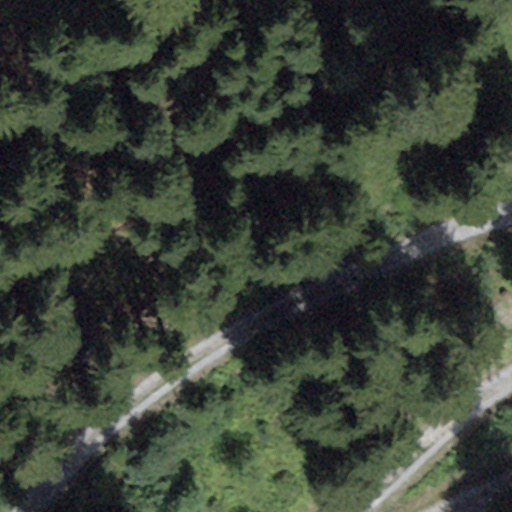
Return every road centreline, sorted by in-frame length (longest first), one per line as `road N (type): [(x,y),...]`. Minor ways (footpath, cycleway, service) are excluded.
road 1 (track): [(511,215),(469,223),(298,304),(175,375),(69,461),(21,511)]
road 2 (track): [(354,511),(511,379)]
